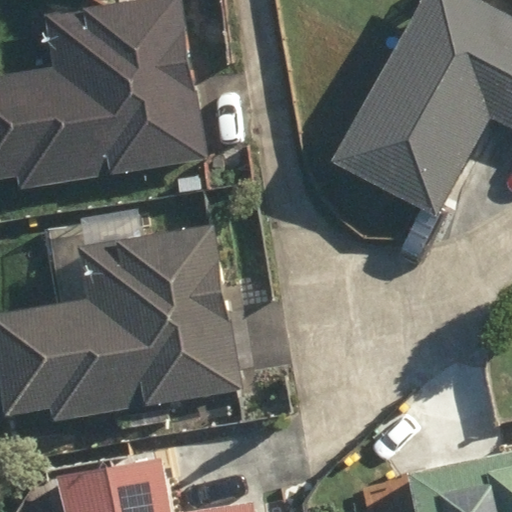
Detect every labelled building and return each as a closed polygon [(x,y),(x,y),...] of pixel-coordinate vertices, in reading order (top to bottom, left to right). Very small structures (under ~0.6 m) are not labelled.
[(511,8),(497,0),(428,0),(343,155),(443,210),(497,112),(511,120),(511,8)] [(0,175),(30,170),(31,179),(209,151),(197,74),(184,77),(181,51),(193,50),(187,3),(61,23),(70,75),(0,86),(0,175)] [(66,399),(68,412),(243,385),(231,305),(218,308),(215,286),(225,283),(217,234),(96,253),(104,306),(8,321),(21,407),(66,399)] [(408,470),(416,511),(511,511),(511,449),(408,470)] [(74,464),(80,511),(261,511),(260,501),(177,511),(168,451),(74,464)]
